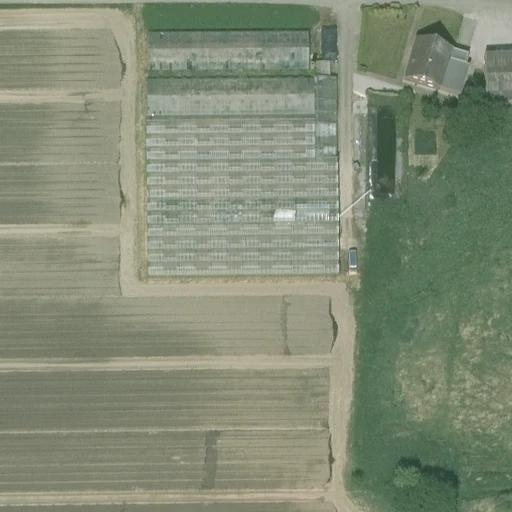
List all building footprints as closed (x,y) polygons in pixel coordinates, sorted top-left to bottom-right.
[(145,37),(146,76),(307,74),(307,36),(145,37)] [(414,42),(402,83),(440,93),(448,64),(451,53),(414,42)] [(451,53),(448,64),(465,69),(468,58),(451,53)] [(511,58),(482,59),(484,108),(511,107),(511,58)] [(448,64),(440,93),(459,98),(467,70),(465,69),(448,64)] [(329,65),(312,65),(312,81),(329,80),(329,65)] [(145,82),(146,280),(337,279),(335,80),(329,80),(312,81),(145,82)]
